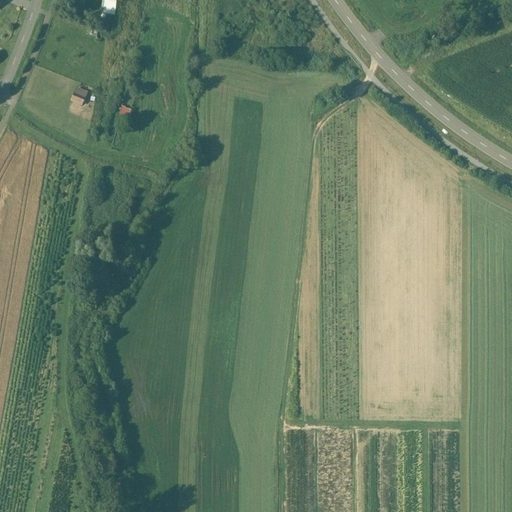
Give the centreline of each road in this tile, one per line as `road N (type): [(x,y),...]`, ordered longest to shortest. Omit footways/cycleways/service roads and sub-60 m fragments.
road 1 (track): [(376,53),(364,86),(324,119),(313,142),(282,421),(281,511)]
road 2 (track): [(83,511),(61,389),(84,175),(73,157),(5,118)]
road 3 (secondary): [(334,0),(426,103),(511,163)]
road 4 (track): [(13,103),(74,143),(122,153)]
